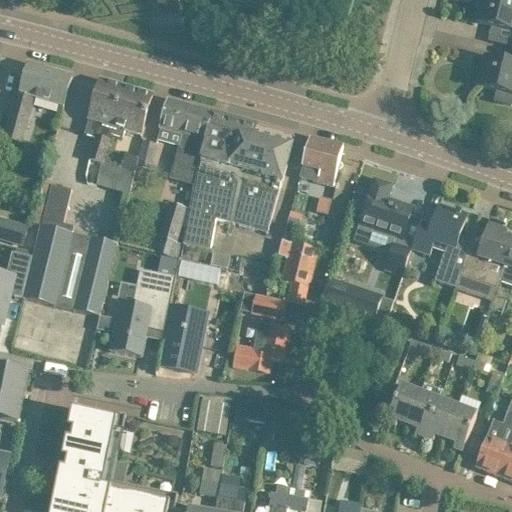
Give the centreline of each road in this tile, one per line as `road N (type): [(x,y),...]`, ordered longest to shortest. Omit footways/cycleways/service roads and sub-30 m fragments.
road 1 (residential): [(438,479),(292,398),(157,391),(44,371)]
road 2 (tertiary): [(371,131),(0,30)]
road 3 (tertiary): [(511,181),(371,131)]
road 4 (residential): [(16,511),(44,371)]
road 5 (unclassified): [(371,131),(406,0)]
